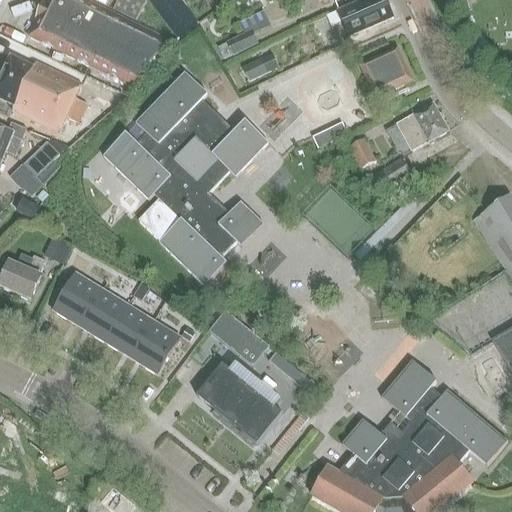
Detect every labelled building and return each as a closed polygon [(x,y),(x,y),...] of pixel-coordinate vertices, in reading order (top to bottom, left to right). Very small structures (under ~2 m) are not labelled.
[(131,89),(171,44),(81,0),(47,0),(28,39),(131,89)] [(137,23),(147,1),(145,0),(118,0),(113,11),(137,23)] [(147,0),(177,40),(197,25),(178,0),(147,0)] [(349,38),(393,20),(384,0),(368,0),(327,18),(332,28),(342,23),(349,38)] [(249,31),(247,32),(225,43),(225,45),(217,49),(223,61),(257,45),(252,35),(249,31)] [(375,101),(413,83),(398,50),(360,67),(375,101)] [(0,100),(15,108),(12,113),(59,135),(82,87),(35,64),(33,69),(10,58),(0,79),(0,100)] [(268,75),(262,60),(242,69),(249,84),(268,75)] [(269,146),(245,123),(234,134),(229,129),(224,135),(208,119),(213,114),(203,103),(208,98),(185,75),(136,126),(147,137),(137,147),(126,136),(103,159),(149,203),(154,197),(159,202),(137,224),(204,289),(227,266),(221,260),(236,245),(242,250),(264,227),(241,204),(225,221),(203,201),(229,174),(235,180),(269,146)] [(412,154),(449,133),(433,106),(385,133),(396,154),(398,153),(401,158),(411,152),(412,154)] [(20,147),(27,131),(12,125),(9,132),(0,128),(0,169),(6,155),(14,158),(18,147),(20,147)] [(312,139),(318,151),(348,137),(342,125),(312,139)] [(21,193),(23,191),(53,162),(66,149),(47,142),(8,179),(14,187),(21,193)] [(362,172),(376,164),(364,142),(350,149),(362,172)] [(386,195),(413,178),(402,161),(375,178),(386,195)] [(60,169),(53,162),(23,191),(32,199),(60,169)] [(48,196),(43,191),(37,198),(42,202),(48,196)] [(511,200),(510,198),(474,222),(511,280),(511,200)] [(33,222),(39,210),(23,202),(17,214),(33,222)] [(50,262),(62,267),(71,248),(52,239),(44,259),(50,262)] [(150,251),(142,260),(151,269),(159,260),(150,251)] [(45,264),(34,258),(33,260),(22,256),(17,268),(10,265),(0,287),(0,289),(31,302),(41,278),(39,278),(45,264)] [(76,276),(52,313),(79,330),(102,292),(76,276)] [(149,291),(141,286),(134,296),(142,301),(149,291)] [(102,292),(79,330),(105,345),(128,308),(102,292)] [(434,309),(420,294),(408,306),(423,321),(434,309)] [(128,308),(105,345),(130,361),(153,324),(128,308)] [(267,349),(222,313),(206,333),(236,356),(245,345),(260,357),(267,349)] [(153,324),(130,361),(157,377),(180,340),(153,324)] [(180,339),(189,345),(195,335),(186,330),(180,339)] [(511,376),(511,332),(493,345),(511,376)] [(308,382),(276,356),(269,364),(301,390),(308,382)] [(487,468),(508,443),(448,393),(437,405),(427,396),(437,384),(412,363),(381,400),(411,425),(402,436),(396,431),(386,442),(363,422),(342,447),(354,457),(338,475),(327,469),(311,497),(337,511),(438,511),(473,484),(457,467),(469,453),(487,468)] [(264,392),(260,397),(223,367),(198,399),(257,447),(282,416),(271,407),(276,401),(264,392)] [(318,389),(308,382),(295,398),(304,405),(318,389)]
